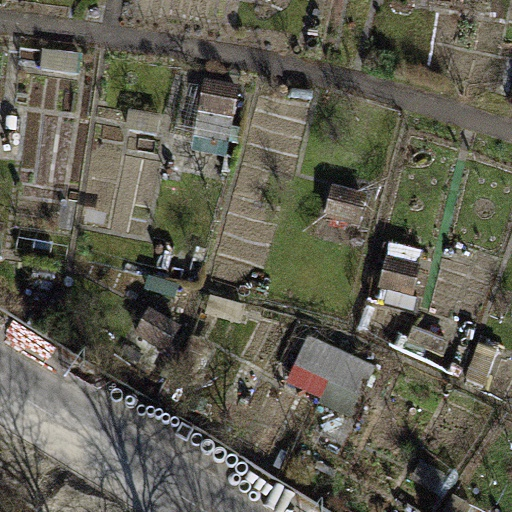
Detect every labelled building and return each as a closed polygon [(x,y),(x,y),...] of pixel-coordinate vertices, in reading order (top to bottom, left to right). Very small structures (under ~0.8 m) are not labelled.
[(82,76),(84,56),(46,53),(44,72),(82,76)] [(196,140),(232,145),(240,87),(204,82),(196,140)] [(157,134),(160,117),(131,112),(128,130),(157,134)] [(362,227),(369,197),(334,189),(327,219),(362,227)] [(415,300),(423,271),(387,260),(379,290),(415,300)] [(137,338),(167,354),(182,328),(151,311),(137,338)] [(410,346),(444,359),(451,342),(417,329),(410,346)] [(355,419),(377,369),(311,339),(288,388),(355,419)] [(468,383),(486,390),(499,354),(481,347),(468,383)]
